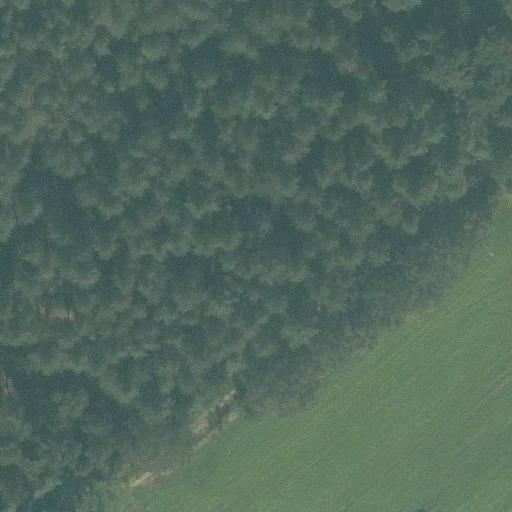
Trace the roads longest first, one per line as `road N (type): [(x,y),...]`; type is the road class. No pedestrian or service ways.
road 1 (track): [(79,511),(165,455),(511,143)]
road 2 (track): [(0,328),(67,364),(165,455)]
